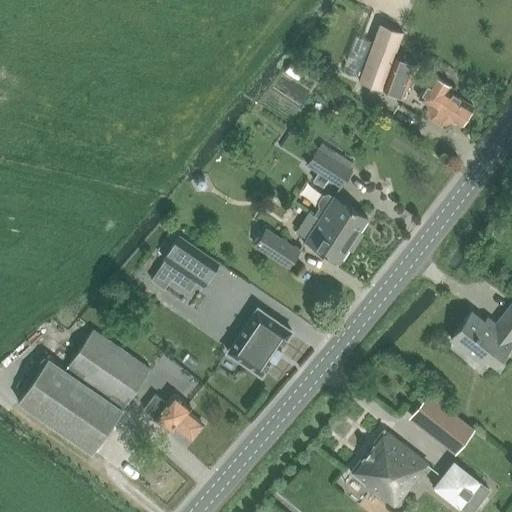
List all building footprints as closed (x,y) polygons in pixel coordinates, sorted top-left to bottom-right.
[(379,23),(358,80),(382,89),(394,56),(403,32),(379,23)] [(394,56),(382,89),(405,97),(417,64),(394,56)] [(433,74),(418,98),(427,103),(430,116),(441,123),(454,120),(461,124),(463,120),(466,119),(471,113),(470,110),(473,105),(448,90),(451,86),(433,74)] [(294,115),(301,96),(275,86),(268,105),(294,115)] [(317,147),(307,164),(341,186),(352,169),(349,167),(331,155),(317,147)] [(199,189),(205,189),(208,184),(205,178),(199,178),(196,184),(199,189)] [(315,214),(319,217),(354,239),(368,217),(329,192),(324,193),(319,200),(321,206),(315,214)] [(306,237),(304,239),(339,262),(354,239),(319,217),(315,214),(309,210),(295,230),(306,237)] [(300,250),(265,227),(254,245),(289,267),(300,250)] [(179,235),(163,258),(164,260),(196,281),(203,286),(219,263),(179,235)] [(186,294),(182,302),(199,309),(202,301),(186,294)] [(472,310),(450,338),(482,362),(485,358),(495,366),(511,344),(511,302),(493,327),(472,310)] [(280,348),(292,331),(258,307),(227,352),(261,375),(273,358),(275,359),(275,357),(274,356),(279,349),(280,350),(281,349),(280,348)] [(66,360),(62,366),(123,408),(151,368),(94,328),(69,362),(66,360)] [(123,408),(62,366),(48,357),(17,401),(92,453),(123,408)] [(155,395),(144,409),(148,412),(175,433),(179,428),(193,439),(204,425),(189,413),(192,409),(174,395),(174,394),(167,404),(155,395)] [(429,432),(455,452),(474,428),(448,407),(429,432)] [(405,490),(407,492),(429,463),(384,429),(351,472),(394,505),(405,490)] [(434,486),(460,506),(461,506),(469,511),(471,511),(489,489),(480,481),(480,480),(454,460),(434,486)]
